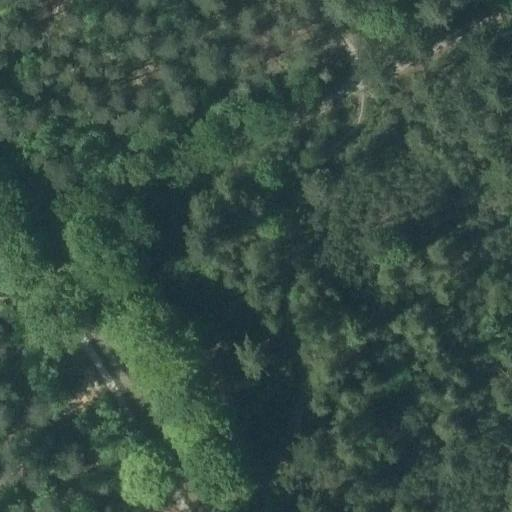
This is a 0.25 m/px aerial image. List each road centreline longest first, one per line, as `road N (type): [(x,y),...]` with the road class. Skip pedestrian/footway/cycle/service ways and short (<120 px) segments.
road 1 (unknown): [(309,0),(367,107),(356,135),(306,177),(277,229),(303,385),(291,437),(248,511)]
road 2 (track): [(71,276),(125,203),(258,127),(511,10)]
road 3 (unknown): [(226,511),(0,141)]
road 4 (track): [(118,0),(199,161)]
